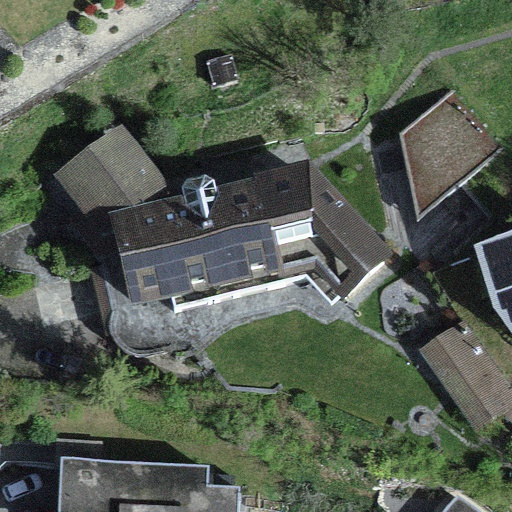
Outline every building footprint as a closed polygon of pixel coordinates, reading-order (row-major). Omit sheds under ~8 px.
[(423,226),(505,147),(454,94),(402,142),(423,226)] [(113,144),(62,182),(107,242),(115,241),(131,308),(167,299),(171,317),(320,281),(341,304),(380,268),(302,181),(263,190),(262,197),(257,202),(214,212),(209,194),(201,189),(183,193),(178,201),(182,220),(167,223),(162,211),(150,193),(113,144)] [(428,354),(425,351),(421,354),(426,361),(431,357),(479,425),(477,427),(478,430),(511,404),(511,403),(459,331),(428,354)] [(204,496),(205,476),(57,469),(55,511),(235,511),(236,497),(204,496)] [(468,511),(454,501),(445,511),(468,511)]
